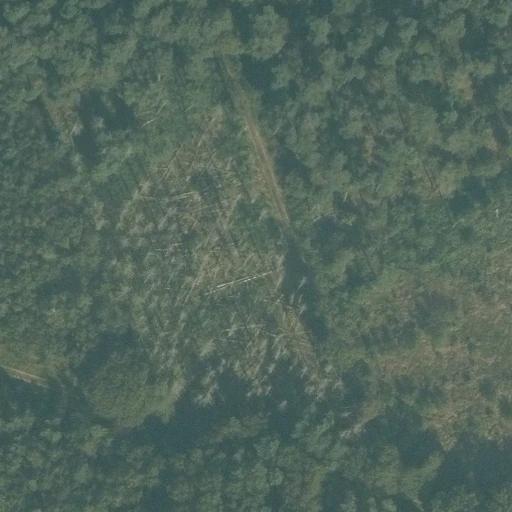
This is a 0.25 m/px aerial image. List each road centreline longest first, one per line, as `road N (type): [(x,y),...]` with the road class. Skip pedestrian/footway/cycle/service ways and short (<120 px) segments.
road 1 (track): [(197,0),(366,461),(364,482)]
road 2 (track): [(0,368),(351,479)]
